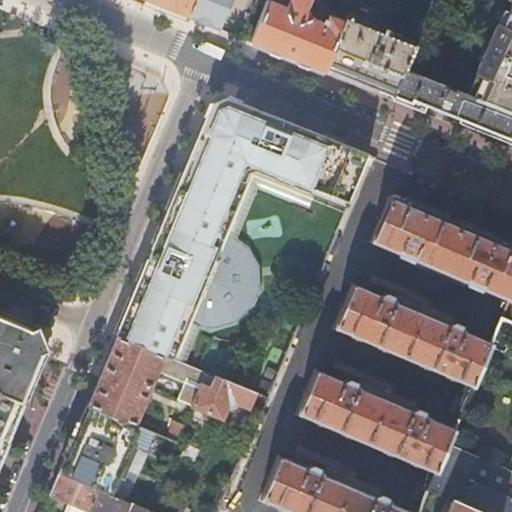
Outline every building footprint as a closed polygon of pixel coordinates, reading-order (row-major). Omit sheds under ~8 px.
[(141,0),(180,15),(188,19),(195,0),(141,0)] [(210,27),(221,32),(232,0),(195,0),(188,19),(210,27)] [(289,0),(286,9),(267,2),(265,7),(250,43),(286,58),(325,73),(344,23),(319,13),(315,6),(309,3),(310,0),(289,0)] [(511,5),(509,14),(503,26),(496,24),(474,75),(480,77),(472,97),(511,113),(511,5)] [(502,11),(496,24),(503,26),(509,14),(502,11)] [(392,100),(405,71),(416,43),(347,16),(344,23),(325,73),(369,91),(392,100)] [(511,113),(472,97),(466,95),(405,71),(392,100),(424,113),(426,107),(511,141),(511,113)] [(466,95),(472,97),(480,77),(474,75),(466,95)] [(116,336),(176,362),(190,329),(230,234),(254,176),(345,214),(369,156),(261,113),(227,99),(212,105),(185,169),(145,266),(116,336)] [(509,303),(511,296),(511,250),(401,204),(389,199),(370,244),(509,303)] [(252,311),(261,290),(260,267),(248,247),(230,234),(190,329),(213,333),(235,327),(252,312),(252,311)] [(472,389),(491,344),(352,285),(334,329),(472,389)] [(0,393),(24,403),(35,376),(45,353),(40,342),(35,330),(0,315),(0,393)] [(176,362),(116,336),(101,372),(87,406),(136,427),(157,377),(183,388),(177,402),(191,408),(191,409),(223,423),(229,409),(235,406),(250,412),(250,411),(260,415),(267,399),(212,376),(206,374),(176,362)] [(447,445),(454,430),(315,370),(296,415),(435,474),(447,445)] [(0,393),(0,461),(4,451),(24,403),(0,393)] [(80,422),(58,474),(100,491),(112,496),(140,429),(136,427),(87,406),(80,422)] [(174,423),(167,440),(176,444),(183,427),(174,423)] [(511,472),(507,470),(447,445),(435,474),(427,491),(437,495),(451,502),(475,511),(511,511),(511,500),(508,499),(511,488),(511,472)] [(286,511),(409,511),(279,456),(260,500),(286,511)] [(58,474),(48,500),(55,503),(56,499),(68,504),(64,511),(91,511),(100,491),(58,474)] [(125,511),(129,504),(112,496),(100,491),(91,511),(125,511)] [(475,511),(451,502),(446,511),(475,511)]
